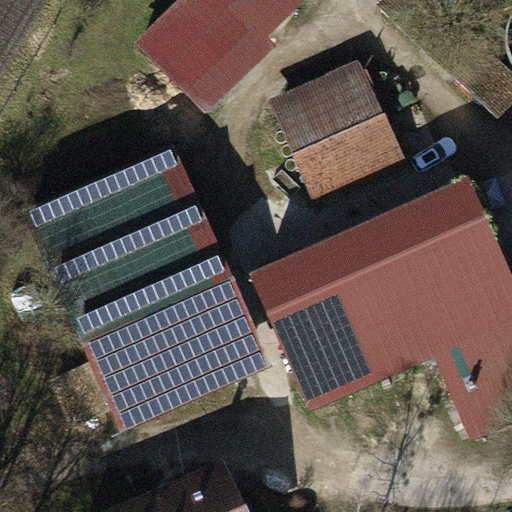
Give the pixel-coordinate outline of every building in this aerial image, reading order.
[(203,107),(313,0),(192,0),(144,47),(203,107)] [(511,77),(430,0),(391,0),(383,9),(500,120),(511,107),(511,77)] [(403,165),(362,77),(281,114),(303,160),(300,161),(319,203),(403,165)] [(257,342),(172,155),(30,219),(115,406),(257,342)] [(316,410),(439,355),(478,441),(511,425),(511,292),(469,196),(262,289),(316,410)] [(243,511),(226,472),(148,507),(149,510),(145,511),(243,511)]
